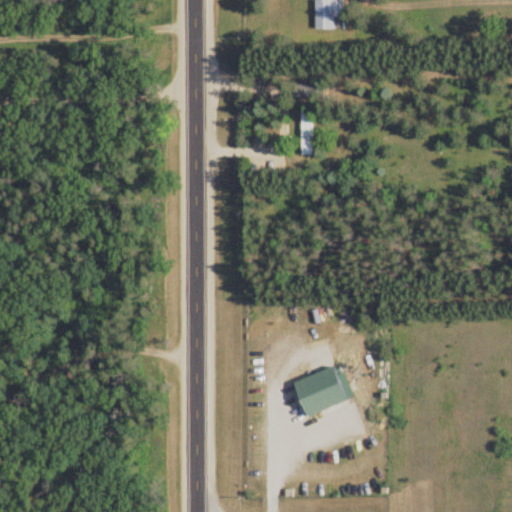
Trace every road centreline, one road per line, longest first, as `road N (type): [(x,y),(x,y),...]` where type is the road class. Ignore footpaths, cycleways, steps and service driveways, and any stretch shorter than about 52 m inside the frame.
road 1 (primary): [(196,511),(194,0)]
road 2 (track): [(0,37),(195,34)]
